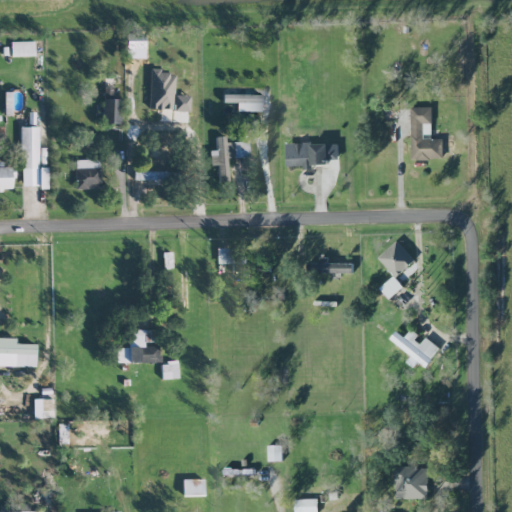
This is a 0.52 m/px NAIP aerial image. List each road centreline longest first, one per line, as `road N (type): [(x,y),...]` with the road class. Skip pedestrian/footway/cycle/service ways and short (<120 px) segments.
road 1 (residential): [(0,229),(462,220)]
road 2 (residential): [(462,220),(479,511)]
